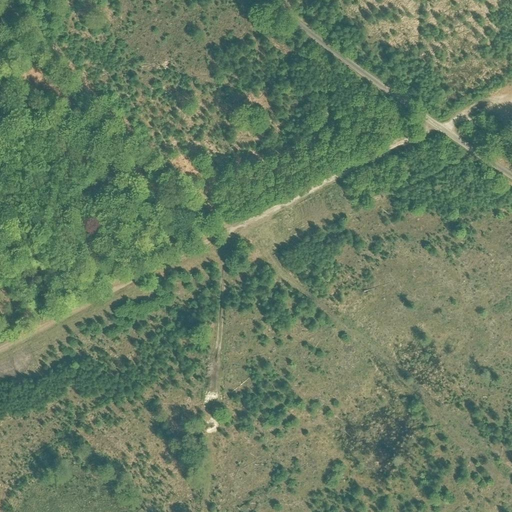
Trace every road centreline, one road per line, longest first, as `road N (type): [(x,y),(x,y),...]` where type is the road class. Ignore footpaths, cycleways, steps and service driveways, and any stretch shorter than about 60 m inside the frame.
road 1 (track): [(219,226),(0,10)]
road 2 (unclassified): [(511,176),(429,127),(268,0)]
road 3 (track): [(219,226),(203,261),(187,511)]
road 4 (track): [(0,344),(219,226)]
road 5 (track): [(429,127),(219,226)]
